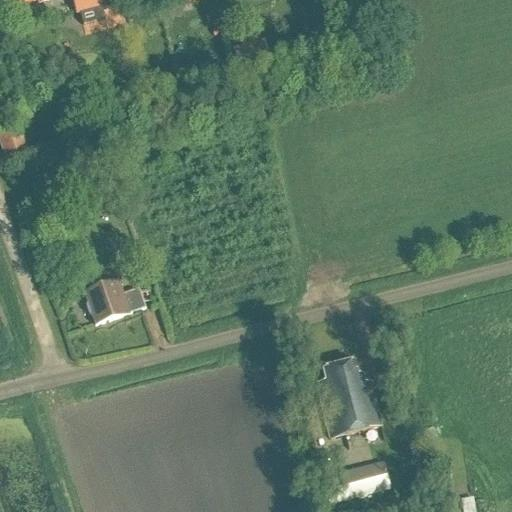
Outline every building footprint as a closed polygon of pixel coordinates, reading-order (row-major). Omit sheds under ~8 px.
[(101,5),(99,0),(73,0),(77,13),(101,5)] [(268,69),(262,45),(232,53),(238,77),(268,69)] [(95,83),(101,92),(111,84),(105,76),(95,83)] [(0,137),(0,142),(8,165),(29,157),(20,131),(0,137)] [(28,183),(37,207),(71,194),(62,170),(28,183)] [(82,297),(94,330),(126,319),(126,318),(142,313),(136,293),(119,299),(115,286),(82,297)] [(160,318),(151,319),(155,338),(164,336),(160,318)] [(308,389),(322,445),(381,430),(371,388),(355,392),(352,380),(349,381),(345,367),(315,375),(318,386),(308,389)] [(338,480),(345,505),(389,493),(382,468),(338,480)] [(463,511),(476,511),(473,499),(462,502),(463,511)]
